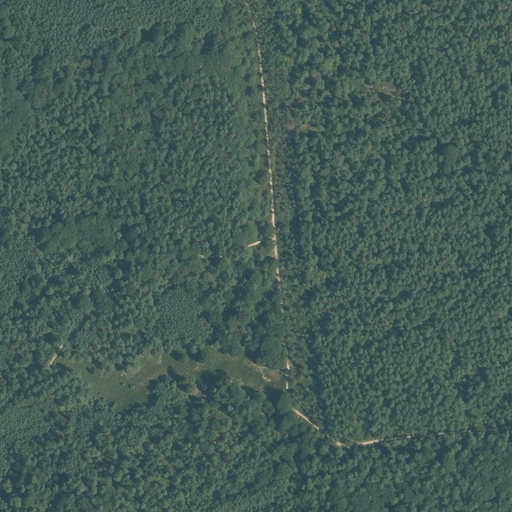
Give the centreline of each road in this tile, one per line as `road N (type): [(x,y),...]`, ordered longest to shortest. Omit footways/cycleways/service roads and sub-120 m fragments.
road 1 (track): [(244,0),(259,51),(289,404),(348,446),(511,423)]
road 2 (track): [(0,411),(138,261),(221,257),(274,233)]
